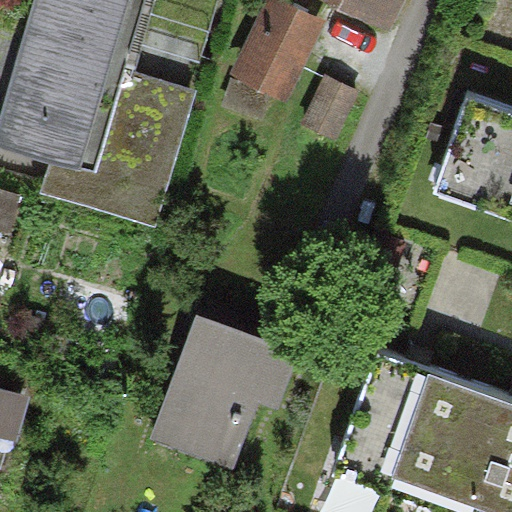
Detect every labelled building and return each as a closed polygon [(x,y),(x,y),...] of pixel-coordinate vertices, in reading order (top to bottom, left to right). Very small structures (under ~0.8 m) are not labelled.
[(144,0),(0,0),(0,137),(48,152),(39,181),(158,215),(198,80),(127,59),(144,0)] [(324,4),(314,0),(260,0),(233,62),(287,86),(324,4)] [(392,0),(363,0),(387,12),(392,0)] [(327,69),(304,116),(334,130),(357,83),(327,69)] [(511,90),(468,74),(428,183),(511,213),(511,90)] [(0,229),(13,234),(28,184),(0,175),(0,229)] [(199,293),(150,430),(232,459),(257,392),(280,400),(305,330),(256,313),(199,293)] [(511,511),(511,383),(383,336),(336,460),(479,511),(511,511)] [(31,384),(0,374),(0,421),(19,427),(31,384)]
